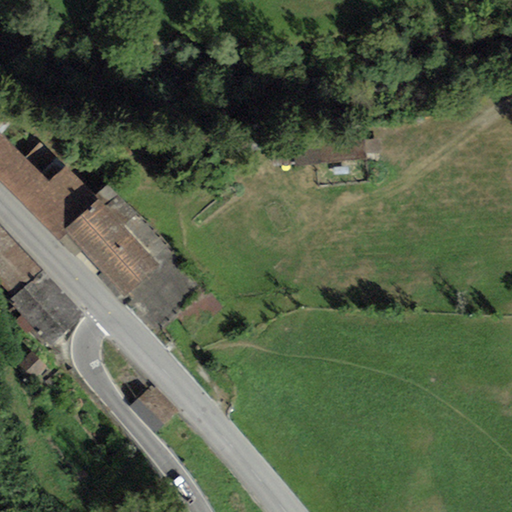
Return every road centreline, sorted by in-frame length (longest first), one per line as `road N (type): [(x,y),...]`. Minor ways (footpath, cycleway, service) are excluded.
road 1 (tertiary): [(283,511),(109,314)]
road 2 (tertiary): [(109,314),(88,340),(92,371),(200,511)]
road 3 (track): [(373,191),(415,175),(511,104)]
road 4 (tertiary): [(109,314),(0,200)]
